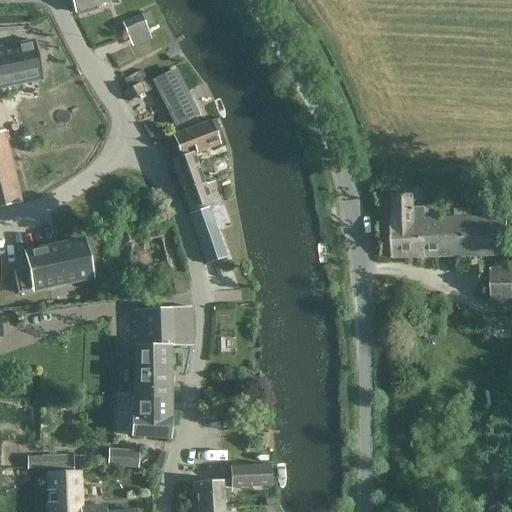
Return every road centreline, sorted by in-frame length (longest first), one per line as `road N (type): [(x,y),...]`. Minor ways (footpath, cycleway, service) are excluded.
road 1 (unclassified): [(169,511),(200,331),(183,246),(147,156),(55,0)]
road 2 (unclassified): [(359,511),(345,276),(327,174),(236,0)]
